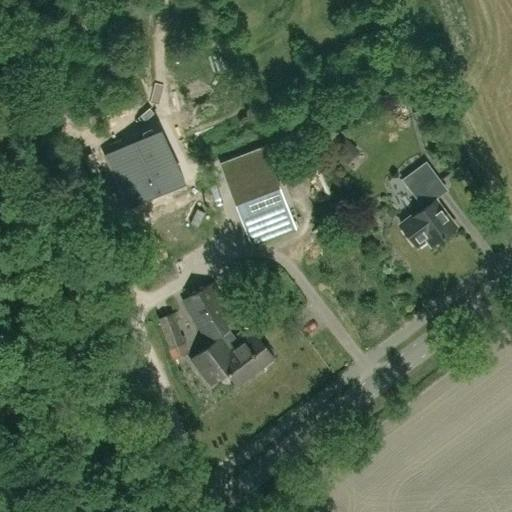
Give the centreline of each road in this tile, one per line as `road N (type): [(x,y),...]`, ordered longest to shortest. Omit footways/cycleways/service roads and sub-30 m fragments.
road 1 (track): [(23,0),(187,441)]
road 2 (tertiary): [(210,511),(511,282)]
